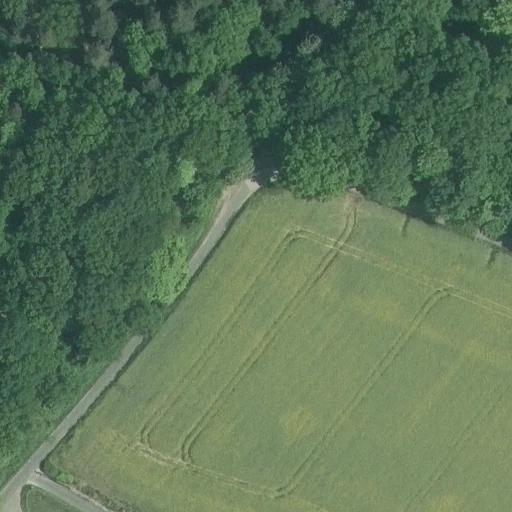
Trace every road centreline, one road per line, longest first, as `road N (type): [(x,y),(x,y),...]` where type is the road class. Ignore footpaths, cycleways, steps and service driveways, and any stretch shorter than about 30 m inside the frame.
road 1 (track): [(0,499),(248,177)]
road 2 (track): [(282,140),(511,236)]
